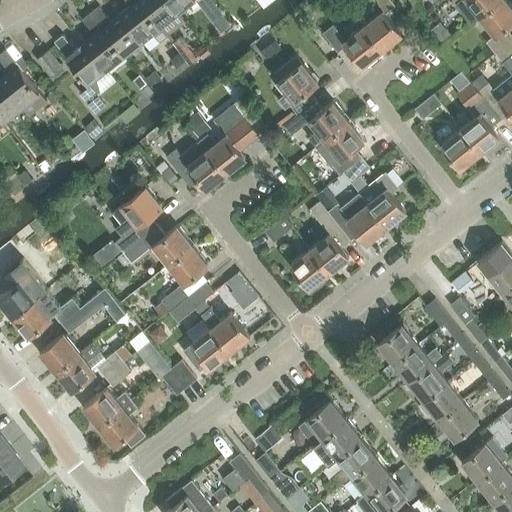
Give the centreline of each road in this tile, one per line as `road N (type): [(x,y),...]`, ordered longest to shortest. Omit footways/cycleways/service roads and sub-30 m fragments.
road 1 (residential): [(107,499),(314,334)]
road 2 (residential): [(314,334),(217,217),(265,180)]
road 3 (residential): [(468,216),(372,90),(410,62)]
road 4 (residential): [(314,334),(468,216)]
road 5 (residential): [(107,499),(0,371)]
